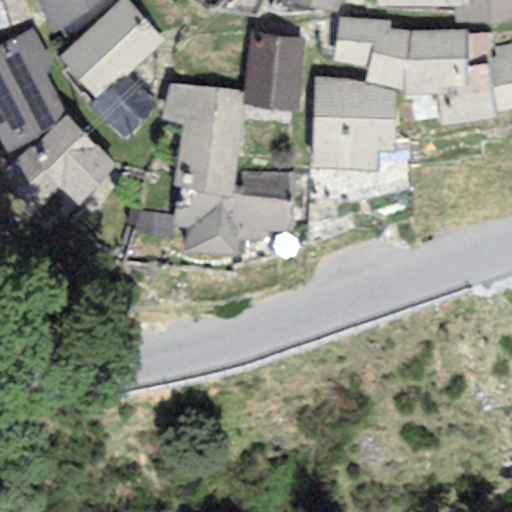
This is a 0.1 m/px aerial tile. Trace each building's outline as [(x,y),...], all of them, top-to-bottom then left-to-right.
[(14,0),(0,0),(0,21),(19,16),(14,0)] [(320,0),(287,0),(316,12),(320,0)] [(447,0),(447,16),(509,18),(509,0),(447,0)] [(145,44),(118,5),(49,53),(77,92),(145,44)] [(374,27),(333,24),(327,61),(353,62),(349,79),(382,88),(437,88),(439,119),(511,102),(511,49),(483,52),(482,67),(450,68),(454,36),(395,36),(374,32),(374,27)] [(289,41),(244,33),(234,92),(279,100),(289,41)] [(0,133),(50,112),(16,35),(0,42),(0,133)] [(341,87),(308,86),(305,163),(356,165),(357,146),(380,147),(382,100),(341,87)] [(239,98),(162,87),(150,127),(173,131),(158,214),(176,216),(173,241),(213,246),(216,221),(267,228),(273,183),(221,175),(239,98)] [(91,167),(50,129),(0,168),(0,180),(19,198),(38,182),(59,202),(91,167)]
